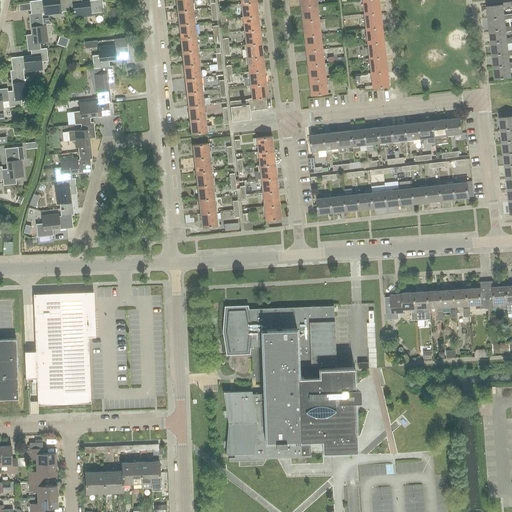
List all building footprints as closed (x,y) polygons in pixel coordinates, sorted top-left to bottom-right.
[(66,5),(66,0),(50,0),(50,1),(43,2),(42,0),(41,0),(30,1),(31,14),(42,13),(44,13),(44,15),(61,13),(61,11),(67,11),(66,5)] [(102,0),(93,0),(89,0),(89,2),(82,3),(81,0),(66,0),(66,5),(67,11),(73,10),(74,17),(91,15),(91,13),(104,12),(102,0)] [(192,0),(176,0),(177,11),(193,9),(192,0)] [(381,13),(379,0),(362,0),(364,14),(381,13)] [(258,15),(257,2),(241,4),(243,17),(258,15)] [(503,4),(487,6),(488,19),(505,17),(504,15),(503,7),(511,6),(511,2),(502,3),(503,4)] [(319,20),(318,5),(301,7),(302,22),(319,20)] [(110,8),(112,24),(121,23),(119,7),(110,8)] [(195,23),(193,9),(177,11),(179,24),(195,23)] [(43,25),(42,13),(31,14),(29,14),(31,27),(32,27),(33,34),(26,35),(28,51),(31,50),(41,49),(40,43),(47,42),(45,25),(43,25)] [(383,27),(381,13),(364,14),(366,29),(383,27)] [(511,13),(504,15),(505,17),(488,19),(490,31),(506,29),(506,27),(505,19),(511,18),(511,13)] [(260,29),(258,15),(243,17),(244,31),(260,29)] [(321,34),(319,20),(302,22),(304,36),(321,34)] [(196,36),(195,23),(179,24),(181,38),(196,36)] [(511,25),(506,27),(506,29),(490,31),(491,42),(507,41),(507,39),(506,31),(511,30),(511,25)] [(384,42),(383,27),(366,29),(367,44),(384,42)] [(261,43),(260,29),(244,31),(246,44),(261,43)] [(323,49),(321,34),(304,36),(306,51),(323,49)] [(198,50),(196,36),(181,38),(182,52),(198,50)] [(511,37),(507,39),(507,41),(491,42),(492,54),(509,53),(508,50),(508,43),(511,42),(511,37)] [(386,57),(384,42),(367,44),(369,59),(386,57)] [(263,56),(261,43),(246,44),(247,58),(263,56)] [(94,68),(100,68),(100,67),(110,66),(109,66),(109,59),(116,58),(116,60),(129,59),(128,46),(115,47),(115,45),(98,47),(99,55),(92,55),(94,68)] [(47,48),(41,49),(31,50),(32,57),(24,58),(24,56),(11,58),(12,70),(23,69),(25,69),(25,71),(42,69),(42,62),(48,61),(47,48)] [(324,58),(323,49),(306,51),(307,66),(324,64),(329,63),(329,58),(324,58)] [(199,64),(198,50),(182,52),(184,65),(199,64)] [(511,54),(511,50),(508,50),(509,53),(492,54),(494,66),(510,64),(510,62),(509,55),(511,54)] [(264,70),(263,56),(247,58),(249,72),(264,70)] [(388,71),(386,57),(369,59),(371,73),(388,71)] [(511,62),(510,62),(510,64),(494,66),(495,79),(511,77),(510,67),(511,66),(511,62)] [(201,77),(199,64),(184,65),(185,79),(201,77)] [(326,78),(324,64),(307,66),(309,80),(326,78)] [(112,66),(109,66),(110,66),(100,67),(100,68),(100,74),(93,74),(95,91),(97,91),(98,103),(98,104),(109,102),(109,103),(111,102),(110,89),(108,90),(107,82),(114,82),(112,66)] [(25,81),(23,69),(12,70),(10,70),(12,83),(14,83),(14,90),(8,91),(8,101),(9,107),(22,106),(21,99),(29,98),(27,81),(25,81)] [(266,83),(264,70),(249,72),(250,85),(266,83)] [(389,86),(388,71),(371,73),(372,88),(389,86)] [(202,91),(201,77),(185,79),(187,93),(202,91)] [(328,94),(326,78),(309,80),(311,96),(328,94)] [(268,97),(266,83),(250,85),(252,99),(254,99),(260,98),(266,97),(268,97)] [(8,101),(8,91),(7,88),(0,89),(0,109),(3,109),(2,102),(8,101)] [(204,105),(202,91),(187,93),(188,106),(204,105)] [(111,115),(109,103),(109,102),(98,104),(98,103),(96,104),(96,102),(79,104),(80,111),(73,112),(75,125),(81,124),(91,122),(90,115),(97,115),(97,117),(111,115)] [(251,119),(250,111),(249,105),(246,105),(246,103),(241,103),(242,106),(231,107),(232,121),(251,119)] [(205,118),(204,105),(188,106),(190,120),(205,118)] [(511,116),(500,118),(501,130),(511,128),(511,116)] [(207,132),(205,118),(190,120),(191,134),(207,132)] [(462,133),(461,118),(447,119),(448,135),(462,133)] [(448,135),(447,119),(433,121),(435,136),(436,142),(441,142),(441,136),(448,135)] [(435,136),(433,121),(420,122),(421,138),(435,136)] [(94,122),(91,122),(81,124),(82,130),(68,131),(70,141),(75,141),(76,148),(78,147),(79,160),(90,159),(92,159),(91,145),(89,146),(88,139),(96,138),(94,122)] [(421,138),(420,122),(406,124),(408,140),(421,138)] [(408,140),(406,124),(392,126),(394,141),(408,140)] [(394,141),(392,126),(379,127),(381,143),(394,141)] [(381,143),(379,127),(365,129),(367,144),(368,152),(374,151),(374,144),(381,143)] [(511,128),(501,130),(502,142),(511,140),(511,128)] [(367,144),(365,129),(352,130),(353,146),(354,150),(359,149),(358,147),(360,147),(359,145),(367,144)] [(353,146),(352,130),(338,132),(340,148),(353,146)] [(340,148),(338,132),(324,134),(326,149),(340,148)] [(326,149),(324,134),(311,135),(312,151),(326,149)] [(272,136),(256,138),(252,138),(253,144),(257,144),(258,152),(274,150),(272,136)] [(511,140),(502,142),(504,154),(511,153),(511,140)] [(208,143),(193,145),(194,158),(210,157),(208,143)] [(9,168),(2,169),(3,179),(4,185),(16,184),(16,177),(23,177),(21,159),(19,160),(18,147),(5,148),(6,162),(8,161),(9,168)] [(275,163),(274,150),(258,152),(259,165),(275,163)] [(405,163),(405,157),(400,158),(399,151),(395,151),(396,158),(397,164),(405,163)] [(211,170),(210,157),(194,158),(196,172),(211,170)] [(323,172),(323,168),(323,167),(316,168),(315,157),(308,158),(311,174),(323,172)] [(92,171),(90,159),(79,160),(78,160),(77,158),(60,160),(61,167),(55,168),(56,181),(62,180),(72,179),(71,172),(78,171),(79,173),(92,171)] [(277,177),(275,163),(259,165),(261,179),(277,177)] [(213,184),(211,170),(196,172),(197,186),(213,184)] [(278,191),(277,177),(261,179),(257,179),(258,185),(262,185),(263,193),(278,191)] [(75,178),(72,179),(62,180),(63,186),(56,187),(57,204),(59,204),(61,216),(72,215),(74,215),(72,202),(70,202),(70,195),(77,194),(75,178)] [(468,182),(454,183),(456,199),(470,197),(468,182)] [(456,199),(454,183),(440,185),(442,200),(456,199)] [(214,198),(213,184),(197,186),(199,200),(214,198)] [(372,192),(374,208),(388,206),(386,191),(385,185),(372,186),(372,192)] [(442,200),(440,185),(427,186),(429,202),(442,200)] [(429,202),(427,186),(413,188),(415,203),(429,202)] [(415,203),(413,188),(400,189),(401,205),(415,203)] [(401,205),(400,189),(386,191),(388,206),(401,205)] [(280,204),(278,191),(263,193),(264,206),(280,204)] [(374,208),(372,192),(359,194),(360,209),(374,208)] [(360,209),(359,194),(345,195),(347,211),(360,209)] [(347,211),(345,195),(331,197),(333,213),(347,211)] [(333,213),(331,197),(318,198),(319,214),(333,213)] [(216,212),(214,198),(199,200),(200,213),(216,212)] [(281,218),(280,204),(264,206),(266,220),(281,218)] [(218,225),(216,212),(200,213),(202,227),(218,225)] [(73,227),(72,215),(61,216),(59,216),(59,214),(42,216),(43,223),(36,224),(37,237),(53,235),(52,228),(60,227),(60,229),(73,227)] [(239,230),(238,223),(224,224),(225,231),(239,230)] [(2,253),(11,253),(11,241),(3,240),(2,253)] [(508,302),(506,286),(493,287),(493,291),(487,292),(488,308),(500,307),(500,308),(508,308),(507,302),(508,302)] [(488,308),(487,292),(481,292),(481,288),(468,289),(469,305),(476,304),(476,309),(488,308)] [(469,305),(468,289),(455,290),(456,306),(463,305),(464,317),(470,316),(469,305)] [(456,306),(455,290),(442,291),(443,307),(450,306),(451,318),(457,317),(456,306)] [(430,307),(429,291),(416,292),(417,308),(424,308),(425,319),(431,319),(430,307)] [(443,307),(442,291),(429,291),(430,307),(437,307),(438,319),(444,318),(443,307)] [(417,308),(416,292),(402,293),(403,297),(385,298),(386,318),(399,318),(399,312),(404,312),(404,309),(411,309),(412,320),(418,320),(417,308)] [(26,352),(25,352),(26,378),(37,378),(38,404),(91,402),(88,337),(96,337),(95,310),(87,310),(87,297),(47,298),(47,293),(34,294),(36,358),(26,358),(26,352)] [(252,391),(223,392),(226,423),(226,454),(234,454),(234,457),(229,458),(229,461),(240,461),(240,459),(263,458),(263,459),(265,458),(266,458),(267,458),(277,458),(278,458),(311,457),(311,453),(311,452),(310,439),(322,439),(322,451),(357,450),(355,400),(361,400),(361,387),(355,388),(355,384),(354,360),(352,360),(336,361),(336,354),(336,349),(335,325),(335,320),(334,320),(334,306),(248,309),(248,305),(225,306),(223,330),(227,354),(252,353),(253,342),(262,342),(263,393),(253,394),(252,391)] [(377,367),(375,323),(367,323),(369,362),(369,366),(369,368),(377,367)] [(0,399),(18,399),(16,339),(0,339),(0,399)] [(497,343),(492,343),(492,354),(507,353),(506,343),(500,344),(500,345),(497,345),(497,343)] [(11,445),(0,446),(1,466),(7,466),(8,474),(17,473),(17,459),(12,459),(11,445)] [(36,458),(36,465),(56,464),(56,453),(43,454),(42,448),(28,449),(28,459),(36,458)] [(151,483),(150,461),(141,462),(141,483),(142,483),(142,489),(151,488),(151,483)] [(159,461),(150,461),(151,483),(160,483),(159,461)] [(132,484),(131,462),(122,462),(122,470),(123,484),(132,484)] [(141,483),(141,462),(131,462),(132,484),(141,483)] [(57,475),(56,464),(36,465),(37,471),(29,472),(29,481),(44,481),(43,476),(57,475)] [(122,470),(113,471),(114,493),(124,492),(123,484),(122,470)] [(96,493),(95,471),(85,472),(86,494),(96,493)] [(105,493),(104,471),(95,471),(96,493),(105,493)] [(114,493),(113,471),(104,471),(105,493),(114,493)] [(44,486),(44,481),(29,481),(29,491),(37,491),(38,497),(58,496),(57,485),(44,486)] [(58,508),(58,496),(38,497),(38,504),(30,504),(30,511),(44,511),(45,508),(58,508)]
